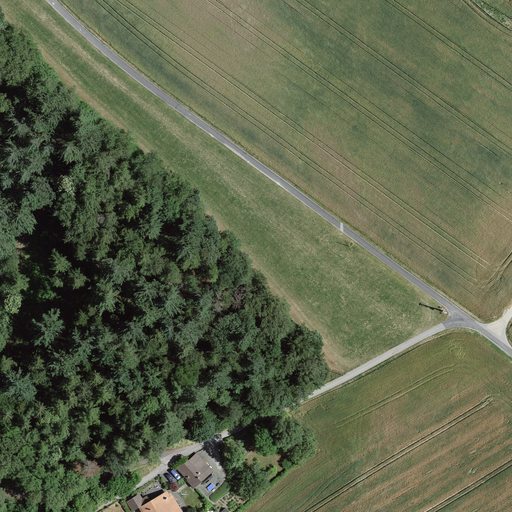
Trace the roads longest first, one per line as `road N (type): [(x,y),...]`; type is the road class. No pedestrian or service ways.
road 1 (track): [(51,0),(156,93),(464,317)]
road 2 (residential): [(511,351),(464,317),(189,452),(88,511)]
